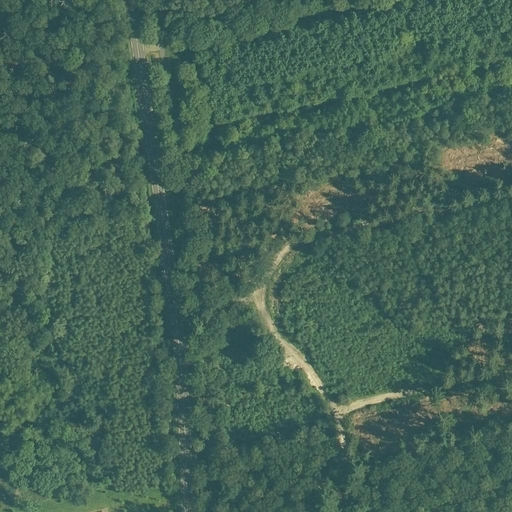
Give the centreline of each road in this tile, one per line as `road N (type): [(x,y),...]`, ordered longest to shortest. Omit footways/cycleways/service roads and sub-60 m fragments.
road 1 (tertiary): [(186,511),(176,330),(132,0)]
road 2 (track): [(511,194),(312,236),(276,257),(258,296)]
road 3 (track): [(338,408),(511,370)]
road 4 (track): [(258,296),(294,367),(338,408)]
